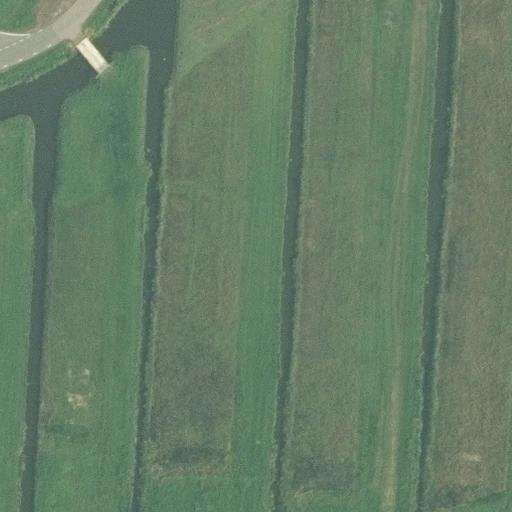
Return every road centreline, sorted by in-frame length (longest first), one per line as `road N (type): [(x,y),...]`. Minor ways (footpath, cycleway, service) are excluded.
road 1 (track): [(65,26),(105,71),(93,333)]
road 2 (track): [(375,0),(363,208)]
